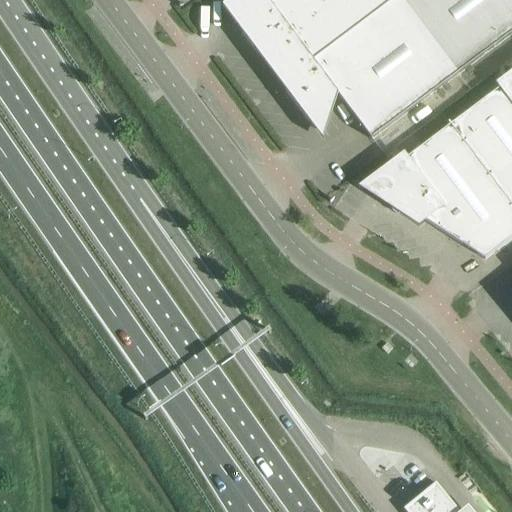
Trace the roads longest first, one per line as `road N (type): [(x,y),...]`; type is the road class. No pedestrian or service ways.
road 1 (trunk): [(353,511),(0,4)]
road 2 (tertiary): [(511,442),(412,326),(296,247),(107,0)]
road 3 (trunk): [(308,511),(0,70)]
road 4 (trunk): [(0,149),(253,511)]
